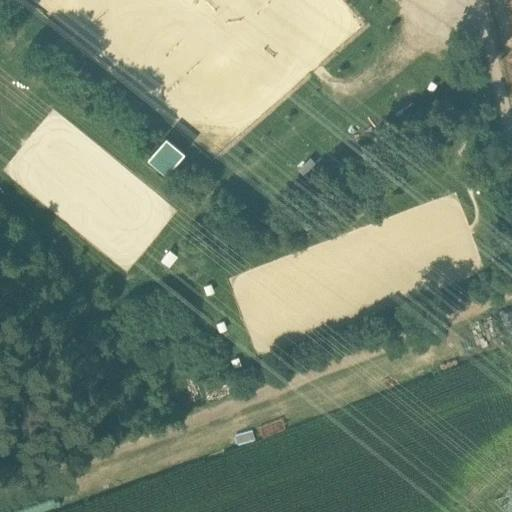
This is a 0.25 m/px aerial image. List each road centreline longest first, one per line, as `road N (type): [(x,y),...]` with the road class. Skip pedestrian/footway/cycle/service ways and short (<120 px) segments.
road 1 (track): [(0,492),(511,293)]
road 2 (unclassified): [(511,146),(474,0)]
